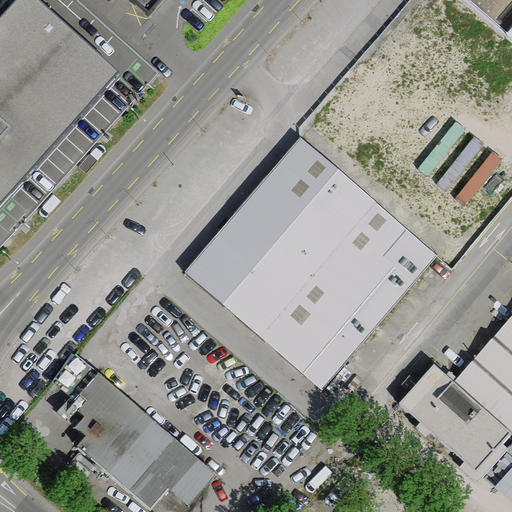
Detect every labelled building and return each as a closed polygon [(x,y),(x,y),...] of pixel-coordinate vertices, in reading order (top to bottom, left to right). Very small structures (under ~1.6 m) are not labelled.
[(37,0),(9,0),(0,10),(0,195),(114,69),(37,0)] [(133,0),(155,20),(173,0),(133,0)] [(486,57),(505,36),(463,0),(436,0),(429,8),(471,44),(486,57)] [(511,0),(463,0),(505,36),(511,27),(511,0)] [(451,68),(471,44),(429,8),(409,32),(451,68)] [(395,52),(373,77),(407,106),(429,81),(395,52)] [(362,68),(318,121),(456,235),(500,182),(407,106),(373,77),(362,68)] [(511,78),(503,90),(511,96),(511,78)] [(410,229),(303,137),(188,271),(325,389),(359,349),(340,334),(399,266),(387,255),(410,229)] [(511,317),(454,382),(434,364),(393,408),(474,481),(511,438),(511,317)] [(219,388),(194,366),(166,399),(212,439),(259,384),(238,366),(219,388)] [(214,474),(94,374),(75,398),(81,404),(72,415),(80,422),(74,429),(85,438),(73,452),(145,511),(150,511),(168,491),(187,507),(214,474)]
